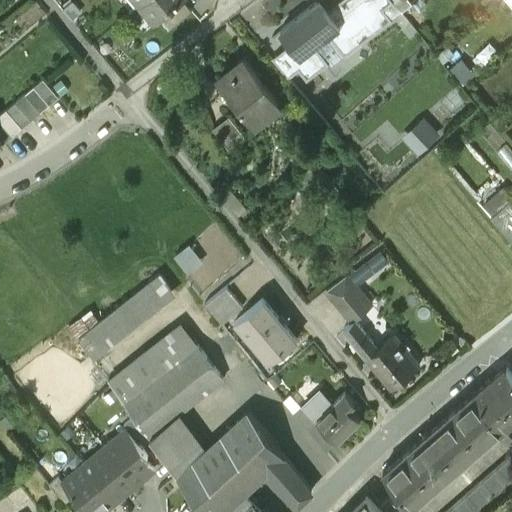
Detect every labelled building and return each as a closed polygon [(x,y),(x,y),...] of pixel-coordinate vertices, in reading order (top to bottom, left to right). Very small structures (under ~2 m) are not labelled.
[(176,0),(142,0),(141,1),(155,18),(176,0)] [(183,0),(177,0),(158,17),(168,29),(192,10),(183,0)] [(291,43),(301,56),(315,45),(329,35),(340,27),(327,10),(320,0),(281,30),(291,43)] [(352,0),(339,0),(327,10),(340,27),(329,35),(345,55),(392,20),(384,9),(383,7),(367,19),(352,0)] [(393,2),(391,0),(352,0),(367,19),(383,7),(384,9),(393,2)] [(315,45),(301,56),(291,43),(284,49),(300,69),(299,70),(307,80),(329,63),(315,45)] [(300,69),(284,49),(272,58),(288,78),(299,70),(300,69)] [(217,80),(250,121),(278,99),(245,57),(229,69),(230,70),(217,80)] [(43,78),(34,86),(50,106),(59,98),(43,78)] [(34,86),(24,94),(41,113),(50,106),(34,86)] [(24,94),(15,102),(32,121),(41,113),(24,94)] [(15,102),(6,109),(23,129),(32,121),(15,102)] [(6,109),(0,114),(0,120),(13,137),(23,129),(6,109)] [(418,111),(397,133),(414,150),(436,128),(418,111)] [(228,117),(213,129),(227,148),(243,136),(228,117)] [(0,120),(0,139),(4,144),(13,137),(0,120)] [(186,268),(197,259),(184,243),(173,252),(186,268)] [(321,286),(346,318),(370,298),(345,267),(321,286)] [(78,338),(95,360),(175,294),(158,273),(78,338)] [(236,320),(270,361),(298,338),(264,297),(236,320)] [(370,357),(394,390),(424,367),(399,335),(382,348),(361,319),(349,328),(370,357)] [(183,322),(113,381),(143,419),(172,396),(183,409),(226,373),(183,322)] [(511,373),(507,368),(476,392),(504,427),(511,420),(511,373)] [(333,402),(320,389),(304,404),(300,405),(294,410),(299,415),(308,426),(317,417),(336,437),(338,439),(361,416),(352,406),(356,403),(356,399),(346,389),(333,402)] [(476,392),(431,431),(460,466),(505,428),(504,427),(476,392)] [(265,428),(223,465),(208,443),(183,409),(172,396),(143,419),(195,491),(204,483),(213,492),(226,507),(245,489),(271,466),(300,500),(311,490),(297,475),(301,471),(265,428)] [(265,428),(248,408),(247,408),(208,443),(223,465),(265,428)] [(148,434),(133,415),(124,423),(127,426),(139,441),(148,434)] [(308,426),(299,415),(291,422),(300,434),(308,427),(308,426)] [(336,437),(317,417),(308,426),(308,427),(326,447),(336,437)] [(139,441),(127,426),(105,444),(136,481),(154,466),(145,455),(149,453),(139,441)] [(431,431),(386,470),(416,505),(460,466),(431,431)] [(328,451),(321,443),(311,452),(319,461),(314,466),(324,478),(339,463),(328,451)] [(136,481),(105,444),(85,460),(116,498),(136,481)] [(477,511),(511,483),(511,452),(440,511),(477,511)] [(97,511),(116,498),(85,460),(63,478),(75,492),(85,504),(88,502),(96,511),(97,511)] [(177,471),(158,486),(166,495),(184,480),(177,471)] [(63,478),(60,473),(50,481),(66,499),(75,492),(63,478)] [(232,507),(236,511),(266,511),(245,489),(226,507),(229,510),(232,507)] [(226,507),(213,492),(198,506),(199,507),(203,511),(229,511),(230,511),(229,510),(226,507)] [(385,511),(369,495),(351,511),(385,511)]
